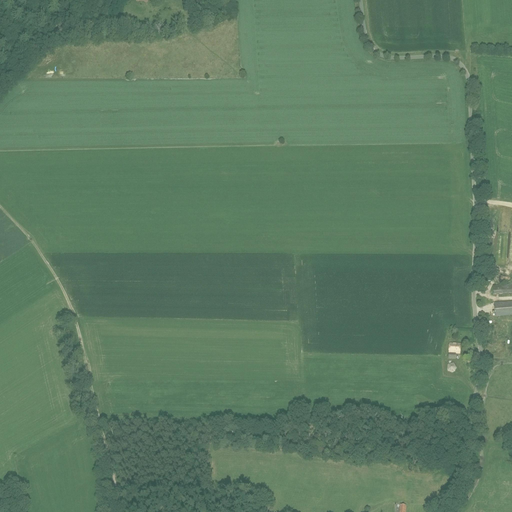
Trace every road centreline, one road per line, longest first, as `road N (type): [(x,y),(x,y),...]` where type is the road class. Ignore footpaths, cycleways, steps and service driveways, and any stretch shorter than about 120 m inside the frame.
road 1 (unclassified): [(434,511),(462,474),(483,373),(470,84),(458,61),(372,50),(360,0)]
road 2 (track): [(120,511),(69,304),(0,207)]
